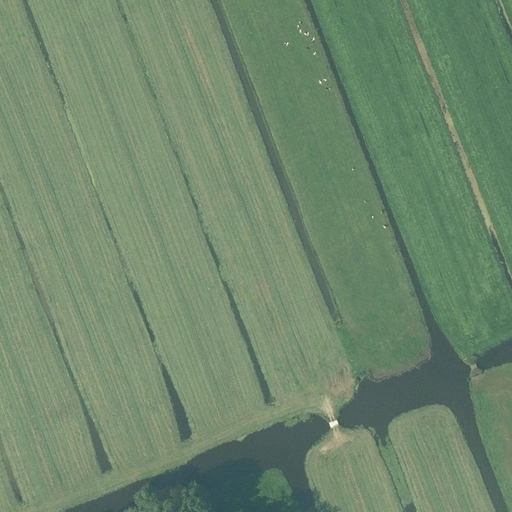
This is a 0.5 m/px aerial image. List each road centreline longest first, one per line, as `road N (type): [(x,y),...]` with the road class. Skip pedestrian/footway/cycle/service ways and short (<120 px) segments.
road 1 (track): [(392,511),(381,480),(337,439),(164,0)]
road 2 (track): [(322,396),(33,511)]
